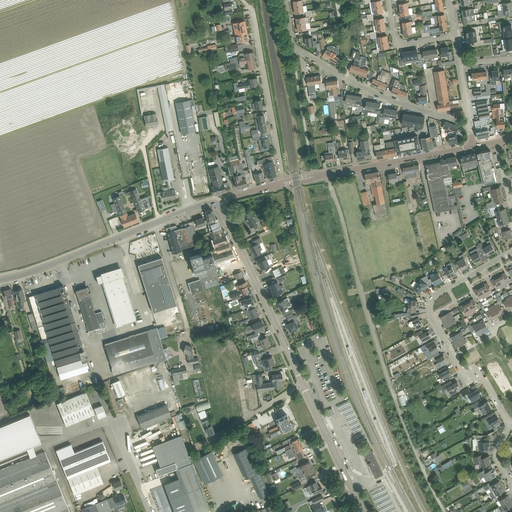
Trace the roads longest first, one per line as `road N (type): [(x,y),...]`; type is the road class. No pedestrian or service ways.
road 1 (track): [(328,173),(378,352),(444,511)]
road 2 (unclassified): [(470,126),(385,97),(305,54),(291,43),(283,0)]
road 3 (tertiary): [(0,279),(208,202),(218,206)]
road 4 (tertiary): [(302,382),(218,206)]
road 5 (tertiary): [(283,183),(474,146)]
road 6 (residential): [(283,183),(252,10)]
road 7 (residential): [(453,357),(430,303),(511,252)]
road 8 (tertiary): [(363,511),(302,382)]
